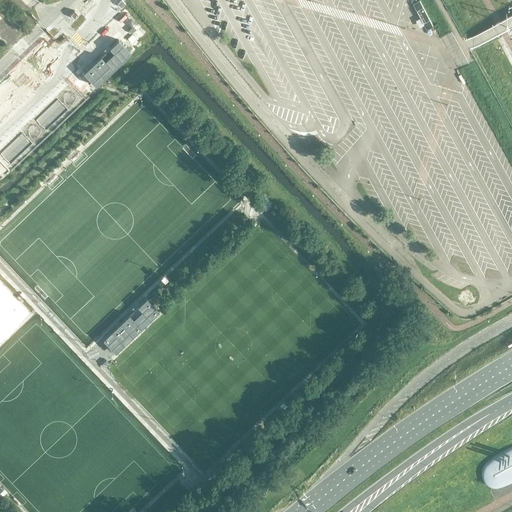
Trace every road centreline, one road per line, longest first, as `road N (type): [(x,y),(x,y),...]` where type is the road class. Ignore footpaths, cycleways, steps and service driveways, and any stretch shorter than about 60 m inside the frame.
road 1 (primary): [(511,366),(304,511)]
road 2 (secondary): [(343,511),(505,405)]
road 3 (primary): [(365,511),(505,405)]
road 4 (unknown): [(0,136),(48,90),(100,0)]
